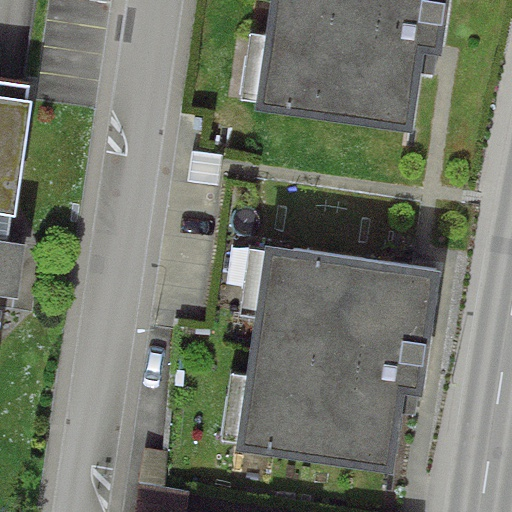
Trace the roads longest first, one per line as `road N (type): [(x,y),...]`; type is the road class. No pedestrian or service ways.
road 1 (residential): [(80,511),(159,0)]
road 2 (primary): [(480,511),(511,314)]
